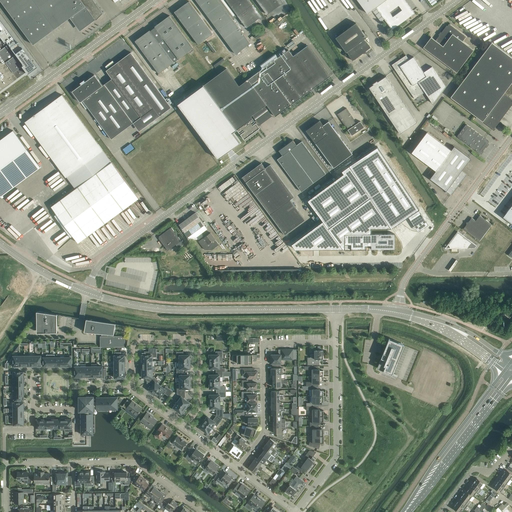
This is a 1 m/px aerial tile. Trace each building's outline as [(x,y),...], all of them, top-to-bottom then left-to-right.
[(0,0),(33,45),(71,17),(80,29),(95,18),(95,19),(96,20),(103,13),(93,0),(0,0)] [(235,17),(223,0),(195,0),(218,30),(236,54),(251,43),(233,19),(235,17)] [(223,0),(235,17),(238,15),(247,27),(261,17),(249,0),(223,0)] [(256,0),(267,14),(282,3),(279,0),(256,0)] [(357,0),(365,9),(368,13),(376,7),(392,30),(415,13),(404,0),(357,0)] [(174,12),(198,44),(213,33),(189,1),(174,12)] [(150,30),(135,41),(159,73),(193,48),(169,15),(155,26),(155,27),(151,31),(150,30)] [(349,55),(353,60),(362,53),(366,53),(366,51),(371,47),(367,42),(366,42),(364,39),(367,37),(356,23),(336,37),(347,52),(349,55)] [(463,41),(466,37),(449,24),(447,26),(447,25),(436,40),(431,37),(423,47),(457,72),(474,50),(463,41)] [(0,36),(0,90),(26,72),(21,66),(23,64),(8,44),(6,45),(0,36)] [(451,97),(493,129),(511,104),(511,57),(492,42),(451,97)] [(269,64),(248,79),(266,104),(275,116),(276,116),(280,113),(296,101),(312,89),(313,88),(330,76),(308,45),(293,56),(288,49),(269,64)] [(118,86),(114,89),(143,128),(171,107),(131,52),(106,70),(118,86)] [(392,65),(395,69),(415,99),(425,92),(433,103),(445,86),(432,66),(424,72),(414,57),(409,60),(406,55),(392,65)] [(266,104),(248,79),(239,86),(226,68),(204,85),(244,139),(260,128),(251,116),(266,104)] [(143,128),(114,89),(110,92),(105,84),(103,85),(95,75),(72,91),(80,102),(83,100),(111,139),(133,123),(139,131),(143,128)] [(373,85),(369,87),(389,117),(400,133),(417,122),(406,106),(386,76),(378,82),(377,81),(377,80),(372,83),(373,84),(373,85)] [(237,130),(204,85),(178,104),(218,159),(240,143),(233,133),(237,130)] [(66,177),(67,176),(103,150),(62,95),(49,104),(48,104),(45,106),(45,107),(35,115),(35,114),(33,115),(34,115),(25,122),(66,177)] [(348,129),(348,130),(352,135),(364,127),(360,121),(356,124),(354,121),(355,120),(346,108),(337,114),(346,126),(348,129)] [(306,130),(334,168),(353,154),(328,121),(323,125),(320,120),(306,130)] [(458,136),(458,137),(468,145),(470,145),(470,146),(474,149),(476,149),(476,151),(480,154),(482,154),(484,151),(484,150),(486,147),(487,147),(489,144),(489,143),(486,141),(486,140),(486,139),(483,137),(482,137),(482,136),(479,134),(478,134),(478,133),(475,131),(474,131),(474,130),(471,128),(470,128),(470,127),(467,125),(466,125),(461,131),(458,136)] [(41,167),(13,131),(0,140),(0,197),(41,167)] [(451,150),(427,132),(411,154),(438,174),(433,181),(451,195),(467,174),(462,170),(471,158),(454,146),(451,150)] [(277,159),(301,192),(326,174),(302,141),(297,145),(293,140),(279,150),(279,151),(282,155),(277,159)] [(323,221),(292,244),(295,249),(345,249),(345,250),(365,249),(365,246),(371,246),(371,249),(378,249),(378,250),(381,250),(381,249),(395,249),(395,234),(372,234),(372,228),(391,228),(408,217),(420,209),(378,147),(304,196),(323,221)] [(103,150),(67,176),(76,189),(55,203),(51,206),(78,243),(139,198),(103,150)] [(262,163),(242,177),(270,215),(285,235),(305,220),(290,200),(294,197),(270,164),(265,168),(262,163)] [(511,206),(503,218),(511,225),(511,206)] [(179,225),(191,241),(208,229),(196,212),(179,225)] [(466,224),(463,229),(479,241),(492,224),(480,215),(476,220),(472,217),(469,222),(466,222),(466,224)] [(160,235),(160,236),(159,236),(159,238),(160,239),(168,250),(181,241),(171,227),(160,235)] [(453,238),(465,248),(475,248),(476,246),(458,231),(453,238)] [(204,237),(204,238),(203,239),(203,238),(199,241),(205,250),(212,249),(219,244),(216,240),(215,239),(211,233),(204,237)] [(465,248),(453,238),(449,243),(450,244),(449,244),(451,247),(452,248),(465,248)] [(489,317),(491,318),(493,320),(499,312),(495,309),(489,317)] [(44,332),(44,333),(51,333),(51,332),(57,332),(57,314),(37,311),(37,332),(44,332)] [(100,336),(100,347),(125,347),(125,336),(108,336),(108,334),(114,335),(116,324),(92,320),(92,319),(87,319),(86,319),(84,331),(102,333),(101,336),(100,336)] [(404,344),(388,338),(377,368),(382,370),(382,371),(385,373),(386,372),(392,374),(404,344)] [(318,350),(314,350),(315,354),(311,354),(311,357),(308,357),(308,365),(314,365),(319,365),(319,359),(323,359),(323,350),(321,350),(321,346),(318,346),(318,350)] [(141,358),(141,361),(152,361),(152,357),(157,357),(156,348),(149,349),(149,352),(145,352),(145,353),(143,353),(143,355),(142,355),(142,358),(141,358)] [(271,359),(270,359),(270,363),(271,363),(272,363),(272,366),(281,366),(281,363),(281,360),(293,360),(293,359),(297,359),(297,349),(278,349),(278,354),(271,354),(271,359)] [(180,362),(190,362),(190,358),(191,358),(191,357),(191,356),(190,355),(184,355),(183,351),(177,352),(177,357),(180,357),(180,362)] [(209,362),(220,361),(223,361),(222,351),(216,351),(216,355),(209,355),(208,355),(208,356),(208,357),(208,358),(209,358),(209,362)] [(114,356),(112,356),(112,361),(114,361),(126,361),(126,358),(125,358),(125,355),(121,355),(121,352),(114,352),(114,355),(114,356)] [(245,363),(245,355),(233,355),(233,361),(237,361),(237,363),(245,363)] [(257,355),(245,355),(245,363),(253,363),(253,361),(257,361),(257,355)] [(220,361),(209,362),(209,365),(208,365),(208,366),(208,367),(208,368),(209,368),(216,368),(216,371),(225,371),(225,368),(223,368),(223,366),(220,366),(220,361)] [(177,372),(183,372),(183,369),(184,369),(184,368),(190,368),(191,368),(191,367),(191,366),(191,365),(190,365),(190,362),(180,362),(180,366),(177,366),(177,372)] [(312,370),(312,376),(322,376),(322,374),(323,374),(323,370),(320,370),(320,369),(316,369),(316,366),(304,366),(304,369),(310,369),(310,370),(312,370)] [(243,369),(243,375),(247,375),(247,378),(257,378),(257,371),(253,371),(253,368),(243,369)] [(146,380),(148,380),(151,380),(154,377),(153,377),(153,371),(141,372),(141,375),(142,375),(142,377),(146,377),(146,380)] [(209,378),(209,382),(220,381),(220,377),(223,377),(223,371),(225,371),(216,371),(216,375),(210,375),(210,378),(209,378)] [(179,377),(179,382),(191,382),(191,378),(190,378),(190,375),(184,375),(183,375),(183,372),(177,372),(177,377),(179,377)] [(306,386),(310,386),(316,386),(316,383),(320,383),(320,382),(323,382),(323,378),(322,378),(322,376),(312,376),(313,382),(306,382),(306,386)] [(151,392),(154,394),(161,386),(157,383),(159,380),(154,377),(151,380),(148,380),(153,384),(153,385),(149,390),(152,392),(151,392)] [(242,380),(242,386),(247,386),(247,389),(251,389),(254,389),(257,389),(257,383),(252,383),(248,383),(248,380),(242,380)] [(216,388),(216,391),(226,391),(226,386),(220,386),(220,381),(209,382),(209,385),(210,385),(210,388),(216,388)] [(177,386),(177,394),(185,394),(185,388),(190,388),(190,385),(191,385),(191,382),(179,382),(179,386),(177,386)] [(161,386),(154,394),(157,397),(157,396),(160,398),(163,393),(164,393),(166,395),(170,389),(166,386),(164,388),(161,386)] [(310,389),(310,396),(322,396),(322,394),(323,394),(323,390),(320,390),(320,389),(316,389),(316,386),(310,386),(305,386),(305,389),(310,389)] [(209,398),(209,401),(220,401),(220,397),(226,397),(226,391),(216,391),(216,395),(210,395),(210,398),(209,398)] [(245,391),(242,392),(242,398),(247,397),(247,401),(252,401),(257,401),(257,399),(258,399),(258,395),(257,395),(257,394),(250,394),(250,391),(245,391)] [(175,400),(186,408),(188,405),(188,406),(189,406),(189,405),(190,405),(190,404),(190,403),(189,403),(184,399),(185,399),(184,398),(185,397),(185,394),(177,394),(179,395),(175,400)] [(82,411),(82,413),(93,413),(94,413),(97,410),(97,401),(94,401),(94,396),(80,396),(80,400),(79,400),(79,407),(80,407),(80,411),(82,411)] [(96,397),(97,401),(97,410),(98,410),(98,411),(116,411),(116,409),(118,409),(118,397),(111,397),(111,396),(103,396),(103,397),(96,397)] [(306,405),(306,406),(316,406),(316,403),(320,403),(320,402),(324,402),(324,398),(322,398),(322,396),(310,396),(310,403),(304,403),(304,405),(306,405)] [(127,400),(123,406),(126,408),(130,411),(131,410),(137,415),(139,412),(142,408),(139,406),(138,406),(135,404),(136,404),(132,401),(131,403),(127,400)] [(184,411),(183,411),(186,408),(175,400),(171,406),(173,407),(171,409),(175,412),(176,410),(177,409),(181,413),(182,414),(183,414),(183,413),(184,413),(184,412),(184,411)] [(216,408),(217,415),(223,417),(223,406),(220,406),(220,401),(209,401),(209,405),(210,405),(210,408),(216,408)] [(247,403),(244,403),(244,408),(247,408),(247,412),(252,411),(257,411),(257,407),(258,406),(258,404),(257,404),(257,403),(252,403),(247,403)] [(313,412),(313,416),(324,416),(324,410),(319,410),(319,409),(316,409),(316,406),(306,406),(306,410),(310,410),(310,413),(313,412)] [(151,415),(147,412),(141,420),(151,428),(157,420),(150,415),(151,415)] [(93,413),(82,413),(81,413),(81,420),(80,420),(80,427),(81,427),(81,434),(93,434),(93,432),(95,432),(95,415),(94,415),(94,413),(93,413)] [(245,414),(245,420),(248,420),(249,424),(257,424),(257,417),(252,417),(252,414),(245,414)] [(203,422),(212,428),(214,424),(217,426),(223,417),(217,415),(213,420),(212,420),(207,417),(207,416),(206,416),(205,417),(205,418),(205,419),(203,422)] [(310,420),(310,426),(317,426),(317,423),(320,423),(320,422),(324,422),(324,416),(313,416),(313,420),(310,420)] [(69,418),(65,418),(65,428),(69,428),(69,430),(73,430),(73,427),(72,427),(72,419),(69,419),(69,418)] [(199,425),(199,426),(199,427),(200,427),(205,431),(204,431),(207,433),(206,436),(208,437),(210,435),(211,433),(209,431),(212,428),(203,422),(201,424),(200,424),(199,425)] [(158,431),(155,435),(160,439),(163,435),(168,438),(173,431),(169,428),(169,429),(166,427),(167,427),(163,424),(157,431),(158,431)] [(244,434),(245,435),(250,436),(251,435),(254,436),(256,429),(246,426),(247,426),(246,430),(243,429),(242,433),(244,434)] [(313,429),(313,436),(324,436),(324,429),(317,429),(317,426),(310,426),(310,429),(313,429)] [(285,427),(274,427),(274,433),(277,433),(277,437),(283,439),(283,433),(282,433),(282,429),(286,429),(285,427)] [(236,444),(240,447),(244,450),(248,445),(242,441),(244,439),(247,441),(247,440),(237,433),(237,434),(234,438),(238,441),(236,444)] [(214,437),(212,440),(216,444),(222,436),(219,434),(216,438),(214,437)] [(178,435),(172,442),(182,449),(187,442),(184,440),(181,438),(178,435)] [(324,436),(313,436),(313,440),(310,441),(309,445),(319,449),(320,446),(320,445),(320,443),(324,443),(324,436)] [(270,438),(267,443),(276,450),(277,448),(274,446),(277,443),(270,438)] [(263,448),(265,449),(269,453),(270,453),(273,455),(276,450),(267,443),(263,448)] [(234,445),(229,451),(238,458),(243,451),(242,451),(234,444),(233,445),(234,445)] [(185,457),(190,460),(191,458),(198,463),(204,455),(198,450),(197,452),(192,448),(185,457)] [(265,449),(261,454),(270,461),(271,462),(275,457),(273,455),(271,454),(270,453),(269,453),(265,449)] [(307,459),(305,462),(313,468),(317,463),(314,461),(316,458),(313,456),(316,452),(310,450),(304,457),(307,459)] [(261,454),(258,459),(257,459),(262,462),(264,464),(266,460),(269,463),(270,461),(261,454)] [(256,457),(252,462),(262,469),(263,468),(260,465),(262,462),(257,459),(258,459),(256,457)] [(203,466),(213,474),(215,472),(217,474),(219,472),(216,470),(219,466),(213,461),(212,462),(208,459),(203,466)] [(262,469),(252,462),(249,467),(255,472),(257,469),(260,471),(262,469)] [(313,468),(305,462),(303,465),(300,463),(296,468),(301,472),(304,469),(309,473),(313,468)] [(281,468),(277,473),(281,477),(285,472),(281,469),(281,468)] [(511,473),(507,470),(503,474),(510,479),(511,476),(511,473)] [(91,471),(85,472),(85,482),(85,486),(88,486),(94,486),(94,483),(94,478),(91,478),(91,471)] [(103,471),(97,471),(97,482),(97,486),(101,486),(101,482),(105,482),(105,480),(109,480),(109,473),(103,473),(103,471)] [(115,478),(112,478),(112,482),(112,485),(115,485),(115,482),(121,482),(121,472),(121,471),(117,471),(117,472),(115,472),(115,478)] [(125,471),(121,471),(121,472),(121,482),(125,482),(125,485),(130,485),(131,481),(132,477),(127,478),(127,472),(125,472),(125,471)] [(28,476),(28,472),(17,472),(18,480),(24,480),(24,483),(31,483),(31,476),(28,476)] [(35,473),(35,478),(35,482),(41,482),(41,484),(45,484),(45,482),(50,482),(50,473),(42,473),(42,472),(38,472),(38,473),(35,473)] [(62,484),(62,472),(59,472),(59,473),(56,473),(56,476),(53,476),(53,481),(53,485),(56,485),(56,484),(62,484)] [(62,472),(62,484),(67,484),(67,485),(71,485),(71,476),(68,476),(68,473),(64,473),(64,472),(62,472)] [(85,482),(85,472),(78,472),(78,478),(75,479),(75,486),(81,486),(81,482),(85,482)] [(220,475),(216,480),(222,485),(224,482),(229,486),(233,480),(231,479),(233,477),(226,472),(223,477),(220,475)] [(276,479),(275,480),(278,481),(281,477),(277,473),(273,478),(276,479)] [(132,479),(132,482),(134,484),(137,487),(138,486),(143,491),(144,490),(146,491),(149,488),(147,486),(149,483),(148,483),(148,482),(148,481),(147,481),(147,480),(146,480),(146,479),(140,475),(140,476),(137,474),(135,476),(134,476),(132,479)] [(503,474),(500,479),(507,483),(510,479),(503,474)] [(290,485),(285,492),(291,497),(297,490),(296,489),(298,486),(302,480),(296,476),(294,479),(297,482),(293,487),(290,485)] [(278,481),(275,480),(273,478),(269,483),(274,486),(278,481)] [(477,478),(473,482),(480,487),(483,483),(477,478)] [(500,479),(497,483),(503,488),(507,483),(500,479)] [(470,487),(477,492),(479,493),(482,489),(480,487),(473,482),(470,487)] [(236,487),(232,491),(240,497),(240,496),(243,498),(246,495),(246,496),(247,495),(246,494),(247,494),(250,490),(245,486),(244,487),(241,485),(239,483),(236,487)] [(503,488),(497,483),(493,487),(500,492),(503,488)] [(146,491),(144,494),(148,497),(150,496),(153,498),(159,490),(157,489),(158,488),(154,486),(151,490),(149,488),(146,491)] [(470,487),(467,491),(472,495),(472,496),(473,496),(477,492),(470,487)] [(18,492),(15,492),(15,503),(20,503),(24,503),(24,492),(33,492),(33,489),(18,489),(18,492)] [(160,491),(159,490),(153,498),(157,501),(156,503),(159,505),(163,499),(161,497),(164,493),(161,490),(160,491)] [(466,490),(463,495),(469,500),(472,496),(472,495),(467,491),(466,490)] [(245,501),(247,503),(252,507),(253,506),(259,510),(265,502),(261,498),(260,499),(254,494),(250,500),(247,498),(245,501)] [(463,495),(459,499),(468,506),(471,501),(469,500),(463,495)] [(459,499),(456,503),(463,508),(465,510),(468,506),(459,499)] [(160,508),(164,511),(166,508),(170,511),(173,509),(174,510),(175,508),(178,504),(173,500),(170,503),(169,502),(168,503),(165,501),(162,505),(160,508)] [(500,505),(498,507),(502,511),(506,507),(508,504),(507,502),(504,505),(502,503),(500,505)] [(459,511),(463,508),(456,503),(453,508),(458,511),(459,511)]
